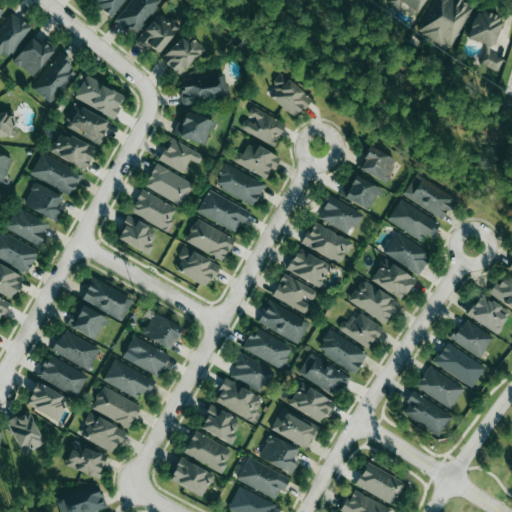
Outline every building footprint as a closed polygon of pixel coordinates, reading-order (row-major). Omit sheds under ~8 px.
[(92,0),(111,16),(124,0),(92,0)] [(160,0),(130,0),(115,21),(134,35),(160,0)] [(387,0),(386,3),(399,9),(399,7),(416,16),(424,0),(387,0)] [(473,6),(461,0),(434,0),(417,31),(449,49),(473,6)] [(467,38),(486,44),(480,64),(498,70),(502,57),(490,53),(501,17),(476,9),(467,38)] [(179,27),(159,11),(138,38),(157,53),(179,27)] [(29,25),(8,12),(0,26),(0,53),(10,59),(29,25)] [(192,38),(188,43),(180,36),(160,59),(179,76),(204,48),(192,38)] [(39,44),(31,37),(12,60),(31,76),(54,48),(43,39),(39,44)] [(48,103),(75,74),(68,67),(72,62),(61,52),(29,86),(48,103)] [(270,97),(295,118),(311,99),(280,72),(270,84),(277,89),(270,97)] [(183,104),(227,98),(224,73),(179,79),(183,104)] [(73,97),(112,118),(124,96),(86,75),(73,97)] [(63,126),(98,144),(109,123),(74,105),(63,126)] [(240,128),(273,146),(285,124),(252,106),(246,116),(246,117),(240,128)] [(172,133),(204,145),(213,121),(186,111),(182,121),(178,120),(172,133)] [(0,137),(16,136),(15,114),(0,114),(0,137)] [(60,130),(49,150),(83,170),(95,150),(60,130)] [(158,160),(182,173),(189,159),(198,164),(202,155),(170,137),(158,160)] [(236,152),(232,161),(266,177),(270,168),(274,169),(279,157),(248,142),(242,155),(236,152)] [(397,159),(369,146),(358,168),(386,182),(397,159)] [(11,158),(0,153),(0,180),(3,181),(11,158)] [(81,172),(40,153),(29,176),(71,195),(81,172)] [(193,184),(155,163),(143,185),(181,206),(193,184)] [(264,181),(223,164),(214,187),(255,204),(264,181)] [(402,193),(441,219),(455,198),(416,173),(402,193)] [(341,196),(369,210),(380,188),(352,174),(341,196)] [(22,204),(53,221),(65,198),(35,182),(22,204)] [(164,231),(177,209),(142,189),(129,210),(164,231)] [(196,212),(234,231),(239,223),(243,225),(250,211),(208,189),(196,212)] [(361,211),(327,196),(317,219),(351,234),(361,211)] [(386,219),(423,243),(437,222),(400,198),(386,219)] [(5,228),(37,246),(49,224),(17,206),(5,228)] [(153,245),(149,243),(156,230),(127,215),(116,238),(148,255),(153,245)] [(223,260),(234,237),(195,219),(184,242),(223,260)] [(351,238),(310,223),(301,246),(342,262),(351,238)] [(0,258),(26,273),(38,252),(0,230),(0,258)] [(417,275),(431,254),(395,230),(381,251),(417,275)] [(208,285),(218,263),(181,247),(177,257),(181,258),(175,271),(208,285)] [(330,266),(298,247),(286,268),(318,287),(330,266)] [(370,280),(402,299),(415,277),(382,259),(370,280)] [(0,291),(14,297),(23,274),(0,264),(0,291)] [(511,279),(503,273),(489,295),(511,309),(511,279)] [(271,297),(306,312),(310,302),(311,303),(317,289),(281,274),(271,297)] [(80,299),(121,321),(133,299),(92,277),(80,299)] [(348,300),(384,324),(398,303),(362,279),(348,300)] [(466,316),(498,333),(510,310),(478,294),(466,316)] [(0,317),(8,301),(0,296),(0,317)] [(309,321),(268,300),(257,323),(298,343),(309,321)] [(67,326),(97,339),(106,317),(76,304),(67,326)] [(141,336),(171,349),(181,326),(151,313),(141,336)] [(342,320),(336,330),(370,347),(381,326),(356,313),(351,324),(342,320)] [(450,339),(479,357),(492,337),(464,318),(450,339)] [(243,351),(283,368),(293,345),(252,328),(243,351)] [(99,346),(62,329),(52,352),(89,369),(99,346)] [(355,373),(367,352),(328,329),(316,351),(355,373)] [(121,357),(156,376),(169,355),(134,335),(121,357)] [(432,362),(471,387),(484,366),(445,341),(432,362)] [(274,371),(240,352),(228,375),(262,393),(274,371)] [(349,375),(310,352),(298,373),(337,396),(349,375)] [(76,397),(88,375),(47,354),(36,376),(76,397)] [(102,380),(142,401),(154,380),(114,358),(102,380)] [(464,388),(429,365),(415,386),(450,409),(464,388)] [(213,401),(251,421),(263,398),(225,378),(213,401)] [(57,421),(69,399),(37,382),(25,404),(57,421)] [(333,403),(301,382),(288,403),(320,423),(333,403)] [(129,427),(139,404),(101,386),(90,409),(129,427)] [(451,416),(414,391),(400,411),(437,437),(451,416)] [(231,445),(236,434),(233,432),(239,420),(211,405),(199,427),(231,445)] [(318,427),(282,407),(270,429),(305,449),(318,427)] [(6,421),(21,454),(44,443),(28,411),(6,421)] [(114,452),(125,429),(89,413),(79,437),(114,452)] [(220,473),(232,451),(194,430),(182,452),(220,473)] [(290,474),(298,461),(293,459),(298,450),(270,434),(258,456),(290,474)] [(98,478),(106,455),(72,443),(64,466),(98,478)] [(168,479),(202,497),(213,474),(179,457),(168,479)] [(236,480),(277,499),(288,476),(247,457),(236,480)] [(393,504),(404,481),(365,463),(354,486),(393,504)] [(60,511),(92,511),(105,508),(98,485),(56,498),(60,511)] [(227,509),(234,511),(271,511),(276,504),(238,486),(227,509)] [(389,511),(391,509),(351,489),(340,511),(389,511)]
